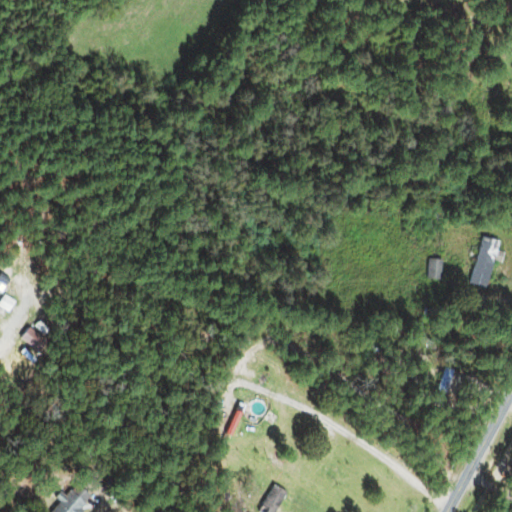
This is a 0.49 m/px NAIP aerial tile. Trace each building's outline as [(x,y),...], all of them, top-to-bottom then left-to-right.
[(468,283),(484,288),(498,242),(481,237),(468,283)] [(436,278),(436,261),(427,260),(426,277),(436,278)] [(451,373),(444,370),(432,398),(439,401),(451,373)] [(274,511),(284,492),(271,485),(256,511),(274,511)] [(81,490),(75,495),(67,487),(54,500),(57,503),(48,511),(77,511),(90,499),(81,490)]
